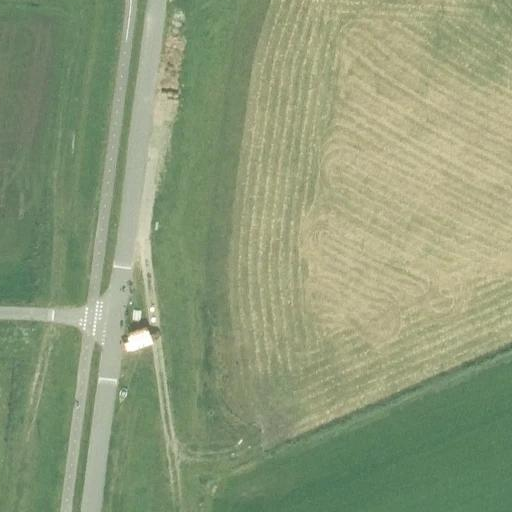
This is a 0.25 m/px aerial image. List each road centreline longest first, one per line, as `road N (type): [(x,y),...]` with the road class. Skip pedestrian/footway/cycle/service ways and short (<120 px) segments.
road 1 (tertiary): [(116,319),(157,0)]
road 2 (tertiary): [(90,511),(116,319)]
